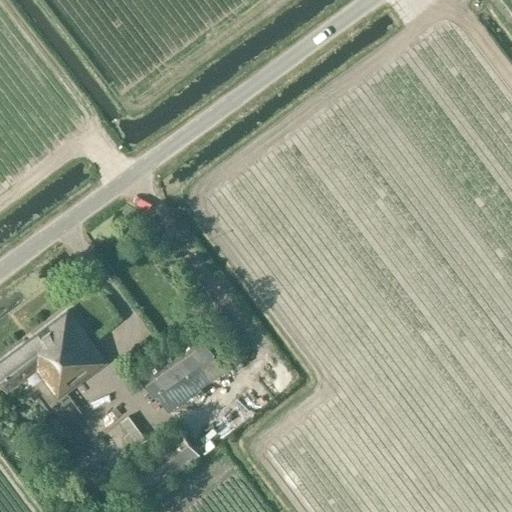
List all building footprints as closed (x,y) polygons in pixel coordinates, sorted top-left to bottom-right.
[(0,380),(9,392),(37,372),(58,400),(108,363),(69,309),(0,360),(0,380)] [(225,370),(214,355),(216,353),(196,326),(135,369),(155,396),(156,396),(167,411),(225,370)] [(255,363),(248,374),(261,383),(268,372),(255,363)] [(86,385),(107,418),(115,413),(109,403),(122,394),(108,372),(86,385)] [(130,417),(108,433),(126,456),(147,440),(130,417)] [(220,452),(255,427),(248,418),(213,442),(220,452)] [(200,454),(180,427),(132,465),(153,491),(200,454)]
